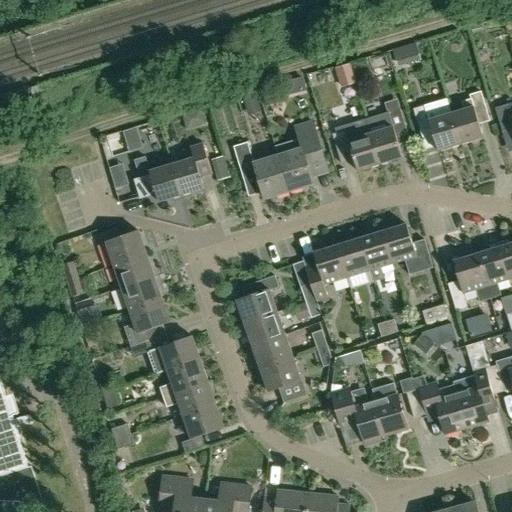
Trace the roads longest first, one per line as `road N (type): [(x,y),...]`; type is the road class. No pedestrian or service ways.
road 1 (residential): [(384,493),(262,431),(244,403),(195,258),(405,193),(511,209)]
road 2 (track): [(511,0),(0,157)]
road 3 (residential): [(384,493),(511,468)]
